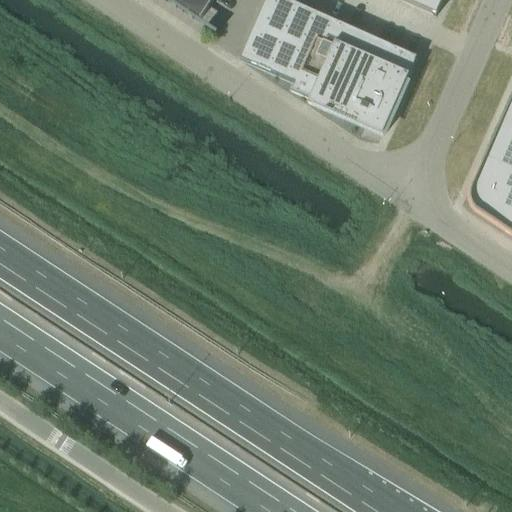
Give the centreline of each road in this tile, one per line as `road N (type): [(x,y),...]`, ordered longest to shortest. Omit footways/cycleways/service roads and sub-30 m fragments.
road 1 (motorway): [(388,511),(0,257)]
road 2 (unclassified): [(407,197),(107,0)]
road 3 (motorway): [(0,326),(281,511)]
road 4 (unclassified): [(407,197),(495,0)]
road 5 (unclassified): [(0,405),(158,511)]
road 6 (unclassified): [(511,268),(407,197)]
